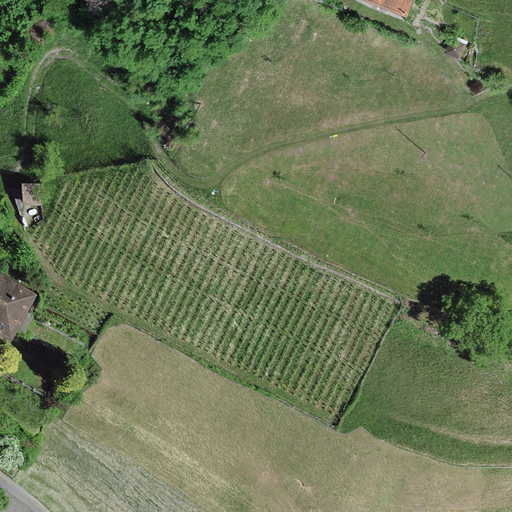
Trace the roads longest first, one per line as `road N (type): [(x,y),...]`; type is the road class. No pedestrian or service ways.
road 1 (track): [(87,65),(138,115),(163,158),(207,186),(256,153),(466,103),(460,71),(422,33)]
road 2 (track): [(0,172),(23,166),(33,79),(44,61),(63,52),(87,65)]
